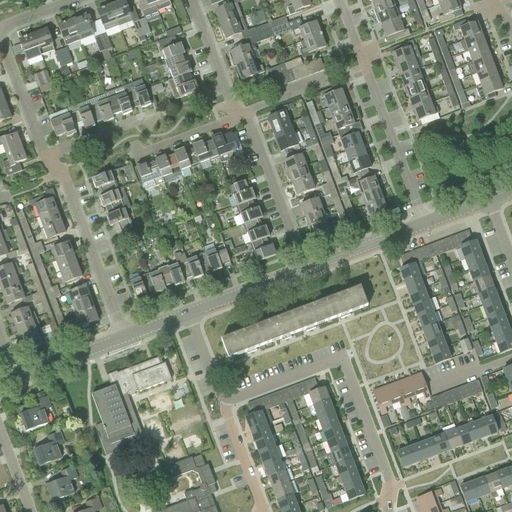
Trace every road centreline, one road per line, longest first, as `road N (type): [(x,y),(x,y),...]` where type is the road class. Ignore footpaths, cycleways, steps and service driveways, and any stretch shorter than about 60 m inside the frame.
road 1 (residential): [(123,340),(65,180),(44,154),(0,45)]
road 2 (residential): [(304,273),(248,122),(224,87),(191,0)]
road 3 (residential): [(388,511),(390,482),(340,363),(225,398)]
road 4 (residential): [(422,229),(339,0)]
road 5 (residential): [(186,317),(304,273)]
road 6 (residential): [(304,273),(422,229)]
road 7 (residential): [(261,511),(225,398)]
